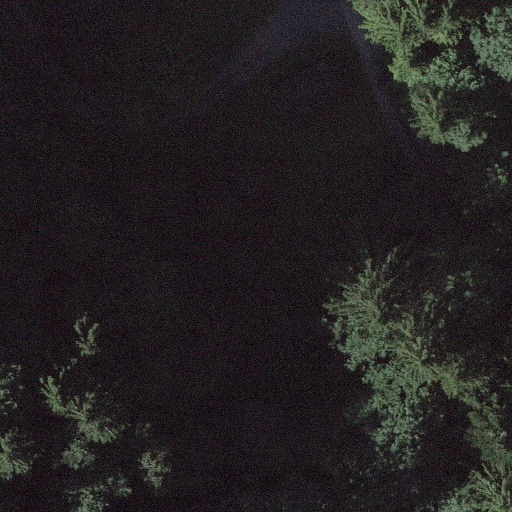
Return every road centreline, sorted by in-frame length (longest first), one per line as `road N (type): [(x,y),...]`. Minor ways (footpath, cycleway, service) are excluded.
road 1 (track): [(332,0),(288,56),(173,124),(80,89),(10,0)]
road 2 (track): [(391,0),(511,152)]
